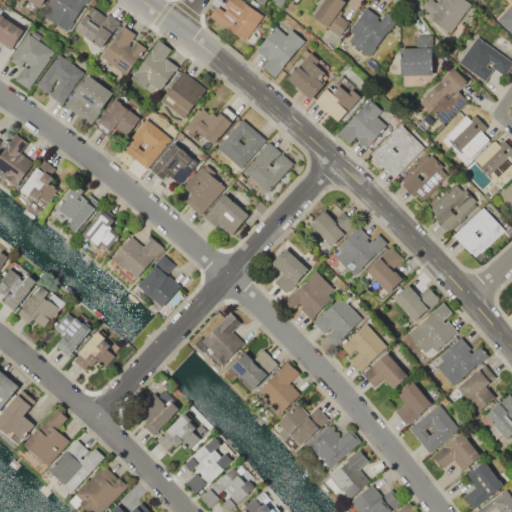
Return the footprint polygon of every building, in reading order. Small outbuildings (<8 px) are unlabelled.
[(87,0),(67,31),(45,16),(51,6),(47,3),(49,0),(87,0)] [(240,0),(263,16),(246,40),(225,25),(224,27),(217,22),(225,11),(231,16),(233,12),(224,6),(228,0),(240,0)] [(313,16),(323,0),(342,0),(345,2),(340,9),(343,11),(340,15),(350,22),(340,37),(324,26),(325,25),(313,16)] [(466,0),(473,5),(452,35),(419,11),(427,0),(431,0),(435,3),(437,0),(466,0)] [(511,34),(496,20),(511,2),(511,34)] [(102,48),(75,29),(91,5),(106,16),(107,14),(120,22),(118,24),(121,25),(107,45),(105,43),(102,48)] [(370,56),(348,41),(353,34),(349,31),(365,7),(379,16),(377,18),(380,20),(386,11),(396,18),(370,56)] [(0,14),(23,30),(11,49),(0,42),(0,14)] [(123,25),(136,34),(128,45),(130,47),(135,40),(146,48),(143,52),(142,51),(125,74),(101,56),(123,25)] [(305,40),(276,77),(262,66),(268,59),(256,50),(275,26),(287,36),(292,29),(305,40)] [(28,88),(15,79),(25,66),(28,68),(30,64),(25,61),(20,68),(9,60),(28,33),(55,52),(28,88)] [(400,47),(417,48),(417,35),(433,35),(432,75),(400,74),(400,47)] [(477,36),(511,61),(511,65),(504,76),(490,66),(493,62),(490,60),(486,66),(492,70),(484,81),(458,62),(477,36)] [(159,39),(173,50),(166,58),(179,67),(167,82),(166,81),(158,91),(149,83),(145,88),(130,77),(150,52),(149,52),(159,39)] [(310,98),(287,78),(304,58),(299,54),(304,48),(309,53),(310,52),(320,60),(316,64),(325,72),(324,74),(328,78),(310,98)] [(84,72),(62,103),(50,94),(60,81),(56,79),(46,93),(35,85),(58,53),(84,72)] [(419,102),(453,67),(467,81),(458,90),(468,100),(444,125),(429,111),(419,102)] [(87,74),(114,94),(90,125),(64,105),(87,74)] [(337,121),(315,101),(327,88),(331,92),(345,77),(355,87),(353,90),(360,96),(337,121)] [(195,104),(184,119),(160,101),(171,86),(195,104)] [(95,126),(99,121),(98,120),(115,98),(141,117),(123,140),(110,130),(107,135),(95,126)] [(337,134),(369,98),(382,110),(377,116),(386,124),(366,147),(355,137),(348,144),(337,134)] [(233,122),(214,144),(197,130),(193,135),(184,128),(203,107),(210,114),(212,112),(217,116),(221,112),(233,122)] [(445,133),(466,114),(470,118),(475,114),(487,127),(483,132),(489,139),(468,158),(462,151),(460,153),(448,140),(450,138),(445,133)] [(146,118),(171,138),(146,169),(122,149),(146,118)] [(242,118),(266,139),(241,169),(217,148),(242,118)] [(423,146),(394,177),(383,167),(381,169),(370,158),(372,156),(371,155),(401,125),(423,146)] [(33,160),(17,185),(5,177),(6,175),(0,170),(0,154),(14,132),(28,142),(21,153),(33,160)] [(475,159),(494,140),(498,144),(503,139),(511,148),(511,156),(511,157),(511,158),(511,172),(500,184),(475,159)] [(173,141),(199,161),(180,184),(168,174),(164,180),(150,169),(173,141)] [(268,141),(281,152),(276,157),(275,156),(269,163),(272,166),(275,162),(274,162),(277,158),(281,153),(293,163),(268,191),(243,170),(268,141)] [(202,151),(206,155),(202,159),(198,156),(202,151)] [(426,154),(429,156),(431,154),(444,167),(441,169),(447,175),(423,200),(416,194),(414,196),(402,184),(405,182),(402,179),(408,173),(406,172),(414,164),(415,165),(426,154)] [(226,182),(223,185),(225,187),(200,215),(184,201),(191,193),(182,186),(201,165),(202,167),(209,160),(219,169),(216,173),(226,182)] [(37,167),(52,178),(48,183),(57,189),(49,201),(40,195),(36,200),(28,195),(26,199),(19,194),(22,190),(20,189),(37,167)] [(245,178),(241,182),(236,177),(240,173),(245,178)] [(511,181),(511,213),(496,197),(511,181)] [(100,203),(76,232),(65,223),(70,217),(69,216),(68,217),(65,215),(60,221),(52,213),(66,196),(64,194),(75,182),(85,191),(81,195),(85,198),(89,194),(100,203)] [(456,184),(461,190),(464,188),(467,191),(465,193),(468,195),(469,193),(477,201),(475,203),(476,204),(450,229),(448,227),(445,229),(433,217),(437,214),(430,207),(446,191),(447,193),(456,184)] [(248,214),(230,235),(215,222),(212,224),(204,217),(224,193),(248,214)] [(260,200),(267,206),(261,214),(254,208),(260,200)] [(504,230),(476,257),(471,252),(470,253),(453,235),(483,207),(504,230)] [(82,234),(95,218),(94,217),(101,208),(118,221),(112,228),(120,234),(108,250),(101,244),(99,247),(90,240),(88,239),(86,241),(81,238),(83,235),(82,234)] [(310,223),(325,209),(335,220),(344,212),(355,223),(331,246),(310,223)] [(387,242),(376,252),(376,251),(359,269),(360,269),(354,275),(336,257),(342,251),(338,247),(359,226),(370,237),(367,239),(369,241),(377,233),(387,242)] [(131,236),(140,244),(149,234),(163,247),(136,278),(123,268),(111,258),(131,236)] [(366,270),(391,246),(403,258),(391,270),(393,272),(395,270),(403,278),(388,293),(366,270)] [(285,247),(308,268),(286,293),(274,282),(282,273),(271,262),(285,247)] [(0,251),(8,256),(0,267),(0,251)] [(162,253),(176,265),(168,274),(180,286),(162,306),(136,283),(162,253)] [(327,257),(330,253),(338,261),(335,264),(327,257)] [(36,281),(15,309),(3,300),(6,297),(3,295),(4,294),(0,291),(0,282),(1,281),(0,280),(0,278),(9,267),(20,275),(19,277),(23,280),(28,274),(36,281)] [(315,270),(337,293),(309,319),(299,309),(303,305),(300,302),(297,305),(288,295),(315,270)] [(42,284),(64,302),(57,311),(59,313),(56,317),(53,315),(44,327),(33,318),(29,322),(18,314),(42,284)] [(393,298),(409,284),(419,295),(429,286),(440,299),(426,311),(414,321),(393,298)] [(340,297),(362,318),(334,346),(326,337),(333,330),(330,327),(324,333),(313,321),(320,314),(321,315),(340,297)] [(408,333),(443,303),(451,312),(442,320),(445,323),(448,320),(458,332),(453,336),(452,335),(435,351),(431,347),(425,353),(408,333)] [(95,325),(69,357),(56,346),(59,343),(58,342),(63,336),(53,328),(56,325),(54,324),(56,321),(58,322),(67,311),(74,317),(78,312),(95,325)] [(229,311),(241,322),(232,332),(244,342),(221,367),(215,361),(212,365),(209,361),(212,358),(198,344),(229,311)] [(366,323),(386,345),(359,370),(350,359),(358,352),(355,348),(349,354),(341,345),(366,323)] [(98,330),(100,332),(102,330),(120,346),(113,354),(116,357),(106,368),(97,360),(92,366),(89,363),(84,370),(73,360),(80,353),(79,352),(98,330)] [(488,355),(453,385),(436,365),(442,359),(439,355),(461,336),(472,348),(469,350),(471,353),(479,345),(488,355)] [(252,389),(230,364),(233,361),(235,358),(238,355),(242,352),(244,351),(252,360),(264,349),(278,364),(262,378),(263,379),(259,382),(259,381),(254,386),(254,387),(252,389)] [(386,351),(407,375),(393,387),(387,380),(385,382),(383,379),(374,386),(362,372),(363,370),(365,372),(373,364),(372,363),(386,351)] [(277,417),(262,401),(265,398),(258,390),(288,361),(300,373),(290,383),(301,394),(277,417)] [(479,368),(490,381),(485,385),(495,396),(478,410),(458,387),(479,368)] [(0,370),(19,386),(0,409),(0,370)] [(411,378),(432,402),(406,424),(396,412),(405,404),(395,392),(411,378)] [(36,425),(23,440),(14,433),(9,438),(0,430),(0,418),(6,411),(4,409),(21,389),(36,401),(24,415),(36,425)] [(179,408),(153,435),(140,423),(148,415),(139,407),(154,392),(158,396),(164,390),(175,401),(173,403),(179,408)] [(485,415),(505,398),(504,397),(509,393),(511,396),(511,433),(505,439),(502,434),(495,440),(486,429),(493,424),(485,415)] [(449,401),(444,406),(440,400),(445,396),(449,401)] [(299,445),(290,435),(284,441),(277,433),(283,428),(277,421),(299,402),(309,414),(318,405),(329,418),(299,445)] [(409,428),(439,404),(459,428),(429,452),(409,428)] [(69,441),(48,466),(23,444),(55,407),(67,418),(57,430),(69,441)] [(184,412),(191,419),(190,421),(196,427),(192,431),(200,438),(189,448),(182,441),(176,446),(174,444),(168,450),(157,439),(184,412)] [(361,441),(329,468),(308,442),(329,424),(340,436),(350,428),(361,441)] [(481,455),(463,470),(453,459),(443,467),(433,456),(461,432),(481,455)] [(203,445),(204,446),(214,436),(221,443),(223,441),(236,455),(207,483),(206,483),(196,493),(186,483),(197,472),(200,476),(202,474),(195,467),(190,471),(183,464),(203,445)] [(76,439),(88,450),(83,455),(80,457),(82,459),(85,455),(86,456),(95,447),(104,456),(96,465),(96,466),(95,468),(93,471),(90,474),(86,477),(82,479),(81,482),(79,485),(77,486),(75,486),(71,491),(48,469),(76,439)] [(358,448),(369,461),(350,477),(359,489),(348,498),(328,472),(358,448)] [(473,509),(464,496),(476,488),(466,475),(485,461),(495,474),(500,470),(509,481),(486,497),(487,499),(473,509)] [(104,465),(116,478),(118,476),(128,487),(102,511),(92,511),(90,509),(88,511),(80,504),(76,508),(69,500),(76,493),(75,493),(104,465)] [(254,486),(229,511),(222,504),(228,498),(221,491),(218,495),(220,497),(209,508),(199,497),(226,472),(227,473),(233,467),(234,469),(238,465),(242,465),(256,479),(251,483),(254,486)] [(388,511),(359,511),(351,501),(372,484),(384,499),(393,492),(401,502),(388,511)] [(511,496),(511,511),(499,511),(496,507),(488,511),(475,511),(506,489),(511,496)] [(243,511),(242,509),(263,491),(271,500),(274,498),(277,502),(274,504),(281,511),(243,511)] [(395,511),(409,501),(417,511),(395,511)] [(107,511),(110,509),(111,511),(112,509),(111,508),(117,503),(124,511),(130,511),(141,502),(151,511),(107,511)]
